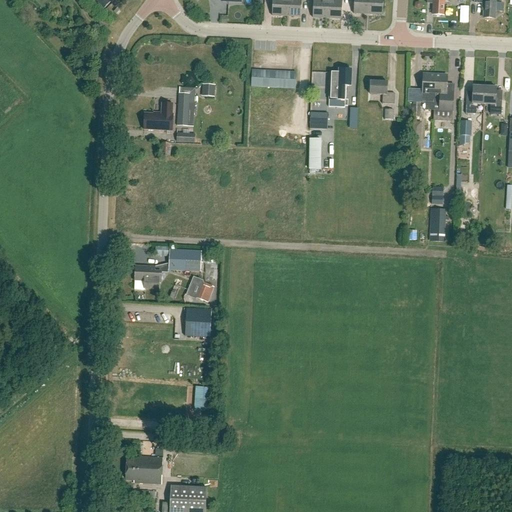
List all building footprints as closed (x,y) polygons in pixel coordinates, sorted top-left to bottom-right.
[(111,2),(108,0),(91,0),(102,11),(111,2)] [(286,17),(287,0),(272,0),(272,16),(286,17)] [(287,0),(286,17),(301,18),(301,0),(287,0)] [(327,19),(327,0),(322,0),(323,0),(314,0),(313,0),(313,18),(327,19)] [(327,0),(327,19),(341,19),(342,1),(333,1),(333,0),(327,0)] [(368,15),(368,0),(354,0),(354,14),(368,15)] [(368,0),(368,15),(383,15),(383,0),(368,0)] [(434,0),(434,5),(433,16),(443,16),(443,8),(449,9),(450,2),(449,0),(434,0)] [(474,0),(474,3),(482,4),(482,11),(484,11),(484,18),(494,19),(495,0),(474,0)] [(329,99),(329,108),(345,108),(346,100),(347,86),(351,87),(352,70),(339,70),(339,73),(330,73),(330,84),(329,99)] [(296,89),(296,73),(252,71),(251,87),(296,89)] [(424,74),(422,104),(434,104),(434,94),(435,75),(424,74)] [(435,75),(434,94),(440,95),(439,111),(452,112),(453,94),(446,94),(447,76),(435,75)] [(395,105),(395,95),(387,94),(388,83),(371,82),(370,95),(383,96),(382,104),(395,105)] [(203,85),(202,97),(214,98),(215,86),(203,85)] [(484,105),(485,87),(473,87),(472,99),(466,99),(466,114),(477,115),(477,104),(484,105)] [(485,87),(484,105),(490,105),(490,114),(491,115),(495,115),(501,116),(502,101),(496,101),(496,88),(485,87)] [(189,109),(189,94),(178,94),(178,108),(189,109)] [(412,117),(419,118),(420,103),(412,103),(412,117)] [(173,114),(173,105),(162,104),(162,113),(154,113),(154,114),(145,114),(144,130),(172,132),(173,114)] [(385,120),(393,120),(394,110),(385,110),(385,120)] [(310,124),(319,124),(319,114),(311,114),(310,124)] [(410,148),(420,149),(422,123),(411,122),(410,148)] [(471,136),(472,122),(459,122),(459,136),(460,136),(470,136),(471,136)] [(194,143),(195,135),(177,134),(176,142),(194,143)] [(460,136),(459,147),(460,147),(465,145),(465,144),(465,139),(470,139),(470,136),(460,136)] [(310,170),(320,170),(321,143),(321,140),(310,140),(310,143),(310,170)] [(160,155),(170,155),(171,144),(161,143),(160,155)] [(405,161),(406,149),(395,148),(394,161),(405,161)] [(443,189),(432,188),(432,197),(443,197),(443,189)] [(431,210),(430,235),(444,236),(445,210),(431,210)] [(165,254),(165,245),(152,245),(152,255),(165,254)] [(201,272),(202,252),(170,251),(169,271),(201,272)] [(161,273),(154,272),(155,268),(136,267),(134,291),(145,291),(145,289),(159,290),(159,283),(161,283),(161,273)] [(208,303),(214,288),(202,283),(196,298),(208,303)] [(210,338),(212,311),(186,309),(185,337),(210,338)] [(126,470),(162,472),(163,459),(139,458),(139,460),(126,459),(126,470)] [(162,485),(162,472),(126,470),(125,481),(134,481),(133,483),(162,485)] [(205,511),(207,488),(171,487),(169,511),(205,511)]
